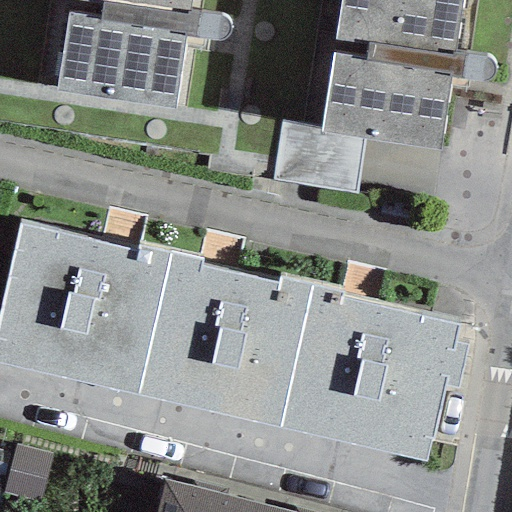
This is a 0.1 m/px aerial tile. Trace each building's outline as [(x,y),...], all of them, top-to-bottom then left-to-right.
[(193,0),(72,0),(60,87),(178,104),(193,0)] [(461,0),(340,0),(321,128),(320,132),(363,138),(438,151),(461,0)] [(355,192),(363,138),(320,132),(321,128),(281,122),(272,179),(355,192)] [(0,313),(0,364),(137,395),(170,251),(136,243),(135,249),(21,221),(0,313)] [(137,395),(280,428),(313,281),(280,273),(278,283),(201,265),(202,259),(170,251),(137,395)] [(341,287),(313,281),(280,428),(424,460),(442,383),(456,386),(465,347),(452,344),(457,321),(339,295),(341,287)] [(16,444),(3,492),(39,502),(52,454),(16,444)] [(287,511),(162,480),(154,511),(287,511)]
